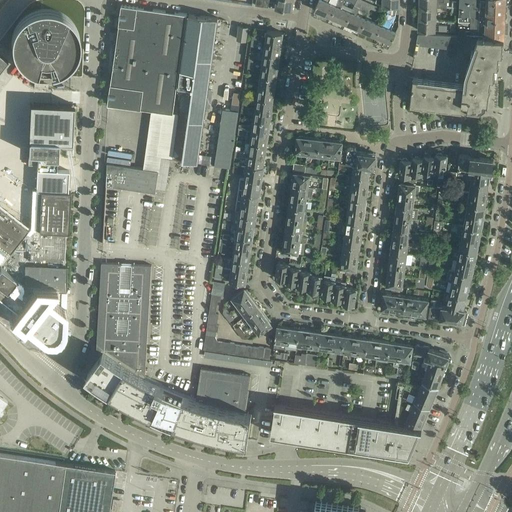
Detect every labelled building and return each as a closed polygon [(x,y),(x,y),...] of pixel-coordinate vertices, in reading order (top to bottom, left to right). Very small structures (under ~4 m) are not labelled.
[(255,0),(255,5),(263,6),(268,7),(269,1),(276,2),(275,8),(292,11),(293,0),(255,0)] [(318,0),(314,10),(330,17),(334,5),(336,0),(329,0),(328,2),(322,0),(318,0)] [(336,0),(335,5),(330,17),(345,23),(350,12),(351,12),(353,8),(342,3),(343,1),(344,2),(344,0),(336,0)] [(351,12),(350,12),(345,23),(360,30),(365,18),(356,14),(359,8),(368,12),(370,8),(372,3),(363,0),(356,0),(353,8),(351,12)] [(458,21),(457,35),(504,37),(505,23),(505,8),(505,0),(458,0),(459,7),(458,21)] [(187,14),(121,4),(115,54),(180,63),(187,14)] [(419,18),(436,19),(436,7),(419,6),(419,18)] [(11,42),(11,44),(11,46),(12,49),(12,51),(13,53),(13,55),(14,57),(15,59),(17,61),(18,63),(19,65),(21,67),(22,69),(24,70),(26,71),(28,73),(30,74),(32,75),(34,76),(37,77),(38,76),(41,64),(43,65),(44,65),(46,65),(47,65),(49,65),(51,76),(51,77),(54,77),(56,76),(58,75),(60,74),(62,73),(64,72),(66,71),(68,69),(69,68),(71,66),(72,65),(74,63),(75,61),(76,59),(77,57),(78,55),(78,53),(79,51),(79,48),(80,46),(80,44),(80,41),(79,39),(79,37),(79,35),(78,33),(77,30),(76,28),(75,26),(74,24),(73,22),(71,20),(70,19),(68,17),(66,16),(64,14),(62,13),(60,12),(58,11),(56,10),(53,10),(51,9),(49,9),(46,9),(44,9),(42,9),(40,9),(37,10),(35,11),(33,11),(31,12),(29,13),(27,15),(25,16),(23,17),(21,19),(20,21),(18,22),(17,24),(16,26),(15,28),(14,31),(13,33),(12,35),(12,37),(12,39),(11,42)] [(182,94),(173,159),(198,162),(199,154),(206,106),(210,107),(212,89),(208,89),(212,58),(216,56),(213,51),(218,19),(218,18),(189,14),(178,93),(182,94)] [(360,30),(376,36),(381,25),(365,18),(360,30)] [(419,18),(418,30),(435,31),(436,19),(419,18)] [(396,32),(381,25),(376,36),(391,43),(396,32)] [(239,26),(237,39),(246,40),(248,27),(239,26)] [(283,38),(283,35),(282,34),(283,32),(267,30),(265,41),(281,44),(282,39),(283,38)] [(504,37),(457,35),(418,34),(416,41),(419,42),(419,45),(463,50),(463,52),(475,53),(468,74),(466,86),(464,107),(480,109),(480,107),(482,107),(486,104),(486,102),(488,102),(492,72),(495,72),(496,60),(499,60),(500,48),(503,48),(504,37)] [(265,41),(263,52),(279,55),(280,54),(281,53),(281,50),(280,49),(281,44),(265,41)] [(263,52),(262,63),(278,66),(278,61),(280,60),(280,57),(279,56),(279,55),(263,52)] [(108,104),(173,113),(180,63),(115,54),(108,104)] [(0,73),(9,63),(0,56),(0,73)] [(262,63),(260,75),(276,77),(276,76),(277,75),(278,72),(277,71),(278,66),(262,63)] [(260,75),(258,86),(274,88),(275,83),(276,82),(277,80),(276,78),(276,77),(260,75)] [(462,106),(464,107),(466,86),(418,80),(418,78),(413,77),(410,100),(416,101),(415,104),(424,105),(424,102),(428,102),(428,105),(436,106),(437,103),(441,104),(440,107),(449,108),(449,105),(453,105),(453,108),(461,109),(462,106)] [(258,86),(257,97),(273,99),(273,98),(274,97),(275,95),(274,93),(274,88),(258,86)] [(257,97),(255,108),(271,110),(272,105),(273,104),(273,102),(273,101),(273,99),(257,97)] [(0,295),(20,311),(17,314),(43,335),(44,335),(44,336),(45,336),(46,336),(47,336),(48,336),(49,336),(50,336),(51,336),(52,336),(53,336),(54,335),(55,335),(56,334),(57,334),(58,333),(58,332),(59,331),(59,330),(60,329),(60,328),(61,327),(61,326),(63,290),(66,290),(67,265),(64,265),(66,232),(68,232),(70,192),(68,192),(68,185),(69,171),(57,171),(58,141),(72,142),(74,105),(73,105),(53,104),(31,103),(28,164),(38,165),(35,229),(34,229),(32,230),(30,231),(29,232),(27,231),(28,229),(0,207),(0,295)] [(214,165),(223,166),(230,167),(238,111),(222,108),(214,165)] [(255,108),(253,119),(270,122),(270,121),(269,121),(270,120),(271,119),(271,117),(270,116),(271,110),(255,108)] [(252,126),(252,130),(268,133),(269,128),(270,127),(271,124),(270,123),(270,122),(253,119),(252,126)] [(247,130),(246,141),(267,144),(267,142),(268,141),(268,139),(267,138),(268,133),(252,130),(247,130)] [(295,152),(307,154),(308,138),(303,137),(302,136),(300,136),(299,137),(297,136),(295,152)] [(311,154),(318,155),(320,139),(318,139),(317,138),(315,137),(314,138),(308,138),(307,154),(306,160),(310,160),(311,154)] [(318,155),(317,158),(329,159),(329,156),(331,140),(326,140),(325,138),(322,138),(321,139),(320,139),(318,155)] [(337,140),(336,141),(331,140),(329,156),(340,158),(342,144),(342,141),(341,141),(340,140),(337,140)] [(246,141),(244,152),(248,153),(264,155),(265,150),(266,149),(267,146),(266,145),(266,144),(267,144),(246,141)] [(355,146),(342,144),(340,158),(340,162),(345,163),(354,164),(355,164),(357,151),(357,148),(355,146)] [(240,151),(239,156),(248,157),(247,164),(264,166),(263,166),(263,165),(264,164),(265,161),(264,160),(264,155),(248,153),(244,152),(240,151)] [(376,153),(357,151),(355,164),(370,166),(374,167),(376,153)] [(434,169),(445,171),(447,155),(442,154),(441,153),(438,152),(437,153),(436,153),(434,169)] [(433,172),(434,169),(436,153),(435,156),(430,156),(429,154),(427,154),(425,155),(424,155),(424,158),(422,171),(433,172)] [(468,155),(459,154),(457,173),(463,173),(466,171),(469,169),(472,170),(472,169),(490,171),(492,171),(493,159),(468,156),(468,155)] [(422,175),(422,171),(424,158),(419,157),(418,156),(415,156),(414,157),(413,157),(411,173),(422,175)] [(399,170),(399,174),(404,175),(403,183),(409,184),(410,180),(411,173),(413,157),(412,160),(407,159),(406,158),(404,158),(402,159),(401,158),(401,161),(399,170)] [(156,192),(159,170),(144,168),(107,162),(106,184),(156,192)] [(294,163),(293,170),(305,171),(305,167),(306,164),(294,163)] [(245,175),(245,178),(262,180),(263,172),(264,171),(264,169),(264,167),(264,166),(247,164),(245,175)] [(370,166),(355,164),(354,164),(352,175),(368,177),(369,176),(370,175),(370,172),(369,171),(370,166)] [(488,183),(488,181),(490,180),(490,178),(489,176),(490,171),(472,169),(472,170),(469,169),(466,171),(468,171),(467,180),(471,180),(488,183)] [(308,186),(310,175),(294,172),(293,178),(292,179),(292,181),(293,182),(292,184),(308,186)] [(369,182),(369,179),(368,178),(368,177),(352,175),(351,186),(367,188),(368,183),(369,182)] [(261,183),(262,180),(245,178),(243,192),(259,194),(260,193),(261,192),(261,189),(260,188),(261,183)] [(471,180),(469,192),(487,194),(487,189),(489,188),(489,185),(488,184),(488,183),(471,180)] [(403,183),(400,182),(400,184),(398,184),(398,187),(399,188),(398,194),(414,196),(419,196),(420,185),(415,185),(415,184),(413,184),(409,184),(403,183)] [(292,184),(292,185),(291,186),(291,188),(291,189),(291,195),(306,197),(311,198),(313,187),(308,186),(292,184)] [(366,193),(367,188),(351,186),(349,197),(366,200),(366,199),(366,198),(367,197),(367,194),(366,193)] [(486,203),(487,201),(486,199),(487,194),(469,192),(463,191),(462,203),(468,203),(485,206),(485,205),(485,204),(486,203)] [(259,194),(243,192),(241,203),(257,205),(258,200),(259,199),(259,197),(258,195),(259,194)] [(397,204),(397,205),(412,207),(414,196),(398,194),(398,199),(396,200),(396,202),(397,204),(397,205),(397,204)] [(288,203),(289,204),(289,206),(305,208),(306,197),(291,195),(290,200),(289,201),(288,203)] [(366,200),(349,197),(348,208),(364,211),(365,205),(366,204),(367,202),(366,200)] [(241,203),(239,214),(256,216),(255,216),(255,215),(257,214),(257,212),(256,210),(257,205),(241,203)] [(468,203),(466,214),(483,217),(484,212),(486,211),(486,208),(485,207),(485,206),(468,203)] [(395,207),(395,209),(396,210),(395,216),(411,218),(417,219),(418,208),(412,207),(397,205),(396,206),(395,207)] [(289,207),(288,208),(287,211),(288,212),(287,217),(303,219),(307,220),(309,220),(310,216),(304,215),(305,208),(289,206),(289,207)] [(364,215),(364,211),(348,208),(346,221),(363,223),(363,220),(364,219),(365,217),(364,215)] [(254,228),(255,222),(256,221),(256,219),(256,217),(256,216),(239,214),(235,213),(233,224),(238,225),(254,228)] [(466,214),(464,225),(481,229),(482,227),(483,227),(483,224),(482,223),(483,217),(466,214)] [(393,222),(393,224),(394,226),(393,228),(409,230),(409,229),(416,230),(417,219),(411,218),(395,216),(394,221),(393,222)] [(285,223),(285,226),(286,227),(286,228),(301,231),(305,231),(307,220),(303,219),(287,217),(287,222),(285,223)] [(433,227),(432,231),(438,232),(445,233),(446,229),(438,228),(439,221),(435,220),(434,220),(433,227)] [(362,226),(363,223),(346,221),(346,222),(339,221),(338,232),(344,233),(361,235),(362,231),(363,230),(363,227),(362,226)] [(253,232),(254,228),(238,225),(236,236),(252,239),(253,237),(254,236),(254,234),(253,232)] [(482,231),(481,230),(481,229),(464,225),(463,226),(458,225),(457,232),(460,233),(460,236),(461,237),(479,240),(480,235),(481,234),(482,231)] [(301,231),(286,228),(286,229),(284,230),(284,233),(285,234),(284,239),(300,242),(305,242),(307,243),(308,238),(300,237),(301,231)] [(393,235),(392,240),(407,243),(409,230),(393,228),(393,230),(392,231),(392,234),(393,235)] [(361,235),(344,233),(343,244),(360,247),(360,245),(361,244),(361,241),(361,240),(361,235)] [(234,247),(250,250),(251,244),(252,243),(253,241),(252,240),(252,239),(236,236),(234,247)] [(461,237),(459,248),(477,251),(477,250),(478,249),(479,247),(478,245),(479,240),(461,237)] [(282,248),(283,249),(282,251),(284,251),(291,252),(297,253),(303,254),(305,242),(300,242),(284,239),(283,244),(282,245),(282,248)] [(406,254),(407,243),(392,240),(391,245),(390,246),(390,249),(391,250),(390,252),(391,252),(406,254)] [(360,247),(343,244),(341,255),(358,258),(358,253),(360,252),(360,249),(359,248),(359,247),(360,247)] [(250,255),(250,250),(234,247),(233,259),(249,261),(249,259),(250,258),(250,256),(250,255)] [(454,247),(452,258),(456,259),(474,263),(476,258),(477,257),(477,254),(477,253),(477,251),(459,248),(454,247)] [(390,257),(389,263),(404,265),(406,254),(391,252),(391,253),(389,253),(389,256),(390,257)] [(357,263),(358,258),(341,255),(340,267),(346,267),(356,269),(356,268),(358,267),(358,264),(357,263)] [(231,270),(247,272),(248,267),(249,266),(249,263),(248,262),(249,261),(233,259),(231,270)] [(474,270),(473,268),(474,263),(456,259),(454,270),(472,274),(472,273),(473,272),(474,270)] [(196,430),(210,434),(223,437),(238,440),(241,440),(247,441),(248,440),(252,412),(245,411),(250,374),(201,367),(196,397),(179,390),(162,383),(145,375),(152,265),(131,264),(123,263),(102,262),(101,271),(101,272),(96,352),(96,360),(86,374),(94,381),(110,391),(126,400),(143,409),(158,417),(175,423),(192,428),(196,430)] [(278,262),(275,278),(277,278),(277,279),(280,280),(281,279),(286,279),(286,282),(289,264),(278,262)] [(403,276),(404,265),(389,263),(389,268),(387,269),(387,271),(388,273),(388,274),(403,276)] [(289,264),(286,282),(287,282),(288,283),(291,284),(292,283),(297,283),(297,286),(300,268),(289,267),(289,264)] [(356,269),(346,267),(345,272),(345,274),(356,275),(357,269),(356,269)] [(300,268),(297,286),(298,286),(299,287),(302,288),(303,287),(308,287),(308,290),(311,272),(300,270),(300,268)] [(472,275),(472,274),(454,270),(449,269),(446,280),(451,281),(469,285),(470,280),(471,280),(472,277),(471,276),(471,275),(472,275)] [(229,281),(245,283),(245,282),(247,281),(247,278),(246,277),(247,272),(231,270),(229,281)] [(311,272),(308,290),(309,290),(310,291),(313,292),(314,291),(319,291),(322,276),(311,274),(311,272)] [(324,279),(321,295),(322,295),(323,296),(326,297),(327,296),(332,296),(332,299),(335,280),(336,274),(331,273),(331,276),(324,275),(324,279)] [(386,285),(392,286),(398,287),(401,287),(403,276),(388,274),(388,275),(386,276),(386,278),(387,280),(386,285)] [(346,282),(335,280),(332,299),(333,299),(334,300),(337,301),(338,300),(343,300),(343,303),(346,282)] [(224,289),(225,283),(213,281),(212,288),(224,289)] [(451,281),(448,292),(466,297),(466,296),(467,295),(468,292),(467,291),(469,285),(451,281)] [(343,303),(344,303),(345,304),(347,305),(349,304),(354,304),(357,289),(346,287),(346,282),(343,303)] [(224,289),(212,288),(211,294),(221,295),(223,296),(224,289)] [(243,289),(231,298),(238,307),(251,297),(248,293),(249,291),(247,289),(243,289)] [(465,298),(466,297),(448,292),(446,304),(463,308),(464,303),(466,302),(466,300),(465,298)] [(395,294),(384,293),(381,308),(383,309),(384,310),(386,310),(387,309),(392,310),(395,294)] [(401,313),(403,312),(404,312),(406,296),(395,294),(392,310),(398,311),(399,312),(401,313)] [(417,298),(406,296),(404,312),(405,312),(406,313),(408,314),(410,313),(415,313),(417,298)] [(251,297),(238,307),(244,316),(258,306),(258,305),(258,304),(256,301),(255,301),(251,297)] [(424,316),(425,315),(426,315),(428,299),(417,298),(415,313),(420,314),(421,315),(424,316)] [(428,315),(444,318),(446,304),(440,303),(440,299),(437,299),(431,298),(428,315)] [(464,311),(465,308),(463,308),(446,304),(444,318),(453,319),(452,322),(464,323),(467,312),(464,311)] [(258,306),(244,316),(251,326),(265,315),(262,311),(262,309),(260,307),(259,307),(258,306)] [(265,315),(251,326),(258,335),(271,325),(271,323),(271,321),(270,319),(268,319),(265,315)] [(285,349),(285,343),(288,327),(283,326),(282,325),(280,325),(278,326),(277,325),(273,347),(285,349)] [(239,326),(235,329),(239,335),(243,332),(239,326)] [(286,343),(285,348),(296,349),(297,344),(299,328),(299,329),(298,328),(297,327),(295,327),(293,328),(288,327),(286,343)] [(301,328),(299,328),(297,344),(308,346),(310,330),(305,329),(304,328),(302,328),(301,328)] [(316,331),(310,330),(308,346),(319,348),(321,331),(320,331),(319,330),(317,330),(316,331)] [(322,332),(321,331),(319,348),(330,349),(332,334),(327,333),(326,331),(324,331),(323,332),(322,332)] [(330,349),(342,351),(345,335),(342,335),(341,334),(339,333),(338,334),(332,334),(330,349)] [(205,334),(203,350),(215,351),(217,341),(215,335),(205,334)] [(347,336),(345,335),(342,351),(354,353),(356,337),(351,336),(350,335),(348,335),(347,336)] [(363,337),(362,338),(356,337),(354,353),(365,354),(368,338),(368,339),(366,338),(366,337),(363,337)] [(369,338),(368,338),(365,354),(377,356),(379,340),(374,339),(373,338),(371,337),(369,338)] [(377,356),(376,360),(387,362),(388,358),(390,342),(389,341),(388,340),(386,340),(384,341),(379,340),(377,356)] [(390,342),(388,358),(395,359),(394,365),(398,366),(401,344),(396,343),(395,342),(393,341),(391,342),(390,342)] [(401,344),(398,366),(399,366),(400,359),(410,361),(413,345),(411,345),(410,344),(408,343),(407,344),(401,344)] [(415,345),(414,355),(420,356),(422,346),(415,345)] [(256,347),(255,357),(262,358),(263,347),(258,346),(258,347),(256,347)] [(429,347),(422,346),(420,356),(426,357),(429,358),(432,349),(429,348),(429,347)] [(262,358),(268,359),(269,359),(271,348),(263,347),(262,358)] [(439,351),(432,349),(429,358),(428,360),(445,365),(446,363),(447,363),(448,362),(450,357),(448,356),(449,354),(447,354),(447,352),(440,350),(439,350),(439,351)] [(294,354),(293,359),(292,362),(305,364),(307,353),(305,352),(305,353),(300,352),(300,355),(294,354)] [(316,354),(307,353),(305,364),(315,365),(316,354)] [(442,374),(444,370),(445,369),(446,367),(445,365),(428,360),(425,368),(442,374)] [(422,380),(422,381),(438,386),(439,385),(440,384),(441,382),(440,380),(442,374),(425,368),(422,380)] [(273,419),(271,433),(321,441),(409,455),(421,427),(422,427),(421,427),(429,407),(430,408),(430,407),(437,390),(438,387),(439,387),(438,386),(422,381),(422,382),(420,387),(404,380),(398,379),(395,397),(398,398),(394,422),(275,404),(275,405),(273,419)] [(108,511),(115,471),(65,463),(0,453),(0,511),(106,511),(107,511),(108,511)] [(365,511),(366,509),(359,508),(357,507),(316,501),(315,502),(313,511),(365,511)]
